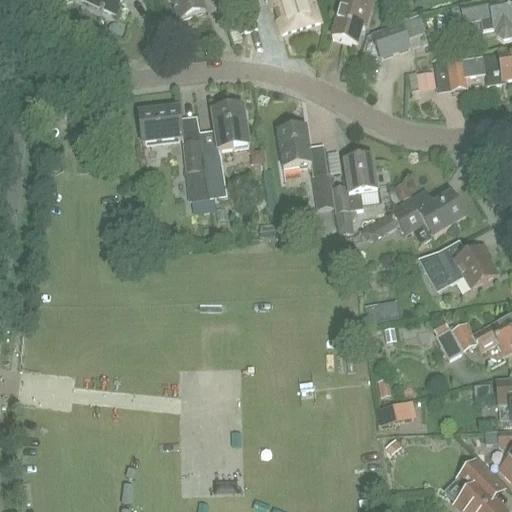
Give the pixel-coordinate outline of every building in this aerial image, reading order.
[(82,0),(116,16),(123,0),(82,0)] [(170,0),(179,24),(206,14),(200,0),(170,0)] [(245,0),(230,0),(233,7),(242,37),(257,32),(250,8),(248,9),(245,0)] [(272,0),(283,35),(319,24),(311,0),(272,0)] [(366,24),(372,2),(363,0),(341,0),(331,39),(356,46),(363,23),(366,24)] [(511,0),(487,0),(489,3),(461,9),(464,25),(481,22),(483,34),(496,32),(498,38),(504,43),(511,41),(511,39),(511,0)] [(381,60),(410,49),(402,25),(372,36),(381,60)] [(499,60),(448,67),(452,94),(468,92),(466,82),(486,79),(487,89),(504,87),(503,84),(511,83),(511,55),(499,57),(499,60)] [(379,85),(378,60),(348,61),(349,86),(379,85)] [(439,76),(420,80),(425,100),(443,96),(439,76)] [(213,115),(215,133),(219,155),(220,155),(250,151),(244,111),(213,115)] [(143,147),(183,143),(179,112),(139,117),(143,147)] [(283,173),(312,169),(306,132),(278,136),(283,173)] [(210,203),(203,158),(201,143),(181,146),(190,205),(210,203)] [(203,158),(210,203),(227,200),(220,155),(219,155),(203,158)] [(361,198),(378,195),(373,162),(344,166),(348,192),(331,194),(334,211),(337,238),(353,236),(350,215),(363,213),(361,198)] [(317,214),(333,211),(329,182),(328,177),(311,180),(317,214)] [(426,194),(392,215),(406,237),(412,234),(420,246),(433,239),(434,241),(466,222),(451,198),(434,208),(426,194)] [(373,245),(387,235),(398,229),(390,216),(365,231),(373,245)] [(468,259),(460,246),(439,258),(419,264),(438,298),(465,283),(471,294),(498,278),(490,263),(487,265),(480,252),(468,259)] [(367,327),(399,321),(397,306),(364,311),(367,327)] [(511,320),(503,325),(502,323),(488,331),(489,334),(476,341),(467,326),(451,334),(449,332),(435,340),(449,364),(478,348),(482,356),(497,348),(503,358),(511,352),(511,320)] [(511,424),(511,383),(496,385),(498,408),(499,426),(511,424)] [(408,408),(377,415),(381,430),(411,422),(408,408)] [(511,434),(498,435),(499,450),(509,460),(502,468),(498,472),(511,485),(511,434)] [(502,511),(495,504),(505,494),(475,464),(458,481),(470,493),(457,507),(461,511),(502,511)]
